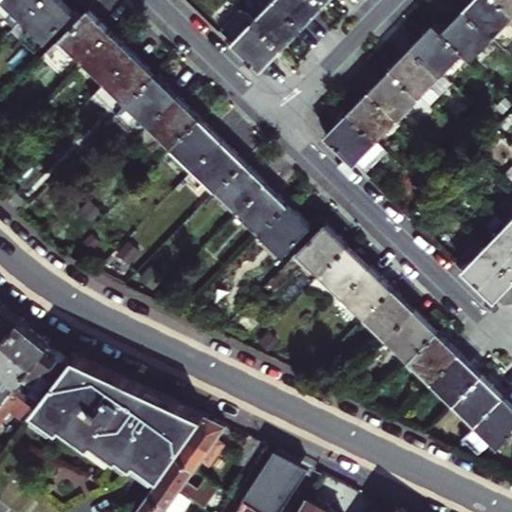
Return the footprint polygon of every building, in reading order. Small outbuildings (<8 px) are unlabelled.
[(0,0),(22,21),(42,0),(0,0)] [(45,43),(76,11),(64,0),(42,0),(22,21),(45,43)] [(303,22),(279,0),(274,0),(255,20),(281,45),(293,32),(303,22)] [(323,1),(321,0),(279,0),(303,22),(313,12),(323,1)] [(468,0),(463,6),(492,34),(511,13),(511,11),(499,0),(468,0)] [(511,0),(499,0),(511,11),(511,0)] [(441,27),(462,48),(470,55),(492,34),(463,6),(452,17),(441,27)] [(59,41),(82,63),(113,32),(102,21),(90,10),(59,41)] [(246,11),(224,35),(258,68),(268,58),(281,45),(255,20),(246,11)] [(462,48),(441,27),(435,21),(425,31),(412,43),(439,70),(462,48)] [(105,85),(135,54),(125,43),(113,32),(82,63),(105,85)] [(439,70),(412,43),(402,54),(389,66),(416,93),(439,70)] [(105,85),(127,107),(158,75),(146,64),(135,54),(105,85)] [(416,93),(389,66),(379,77),(368,88),(395,114),(416,93)] [(158,75),(127,107),(149,127),(179,96),(170,87),(158,75)] [(395,114),(368,88),(356,99),(345,111),(372,137),(395,114)] [(190,107),(179,96),(149,127),(171,149),(201,118),(190,107)] [(324,132),(351,158),(372,137),(345,111),(333,123),(324,132)] [(195,173),(226,141),(215,131),(201,118),(171,149),(195,173)] [(237,152),(226,141),(195,173),(216,193),(247,162),(237,152)] [(238,214),(268,182),(257,172),(247,162),(216,193),(238,214)] [(279,193),(268,182),(238,214),(260,235),(291,204),(279,193)] [(30,206),(8,184),(0,191),(0,193),(22,215),(30,206)] [(291,204),(260,235),(282,257),(291,247),(297,253),(319,231),(303,217),(291,204)] [(319,274),(349,243),(338,233),(327,223),(319,231),(297,253),(319,274)] [(511,228),(506,223),(484,245),(511,272),(511,228)] [(361,255),(349,243),(319,274),(341,295),(371,265),(361,255)] [(511,280),(511,272),(484,245),(462,268),(494,299),(504,289),(511,280)] [(383,276),(371,265),(341,295),(364,318),(394,287),(383,276)] [(407,299),(394,287),(364,318),(386,339),(416,308),(407,299)] [(1,302),(0,301),(0,334),(6,339),(22,320),(1,302)] [(408,360),(438,329),(427,319),(416,308),(386,339),(408,360)] [(6,339),(0,334),(0,363),(22,381),(51,344),(36,331),(22,320),(6,339)] [(450,341),(438,329),(408,360),(430,382),(460,351),(450,341)] [(48,390),(72,360),(62,352),(51,344),(22,381),(4,404),(13,411),(24,398),(27,399),(39,384),(48,390)] [(452,402),(482,372),(472,362),(460,351),(430,382),(452,402)] [(48,390),(35,406),(62,426),(66,420),(95,442),(98,438),(123,457),(125,453),(138,463),(142,459),(165,477),(179,457),(194,435),(209,415),(147,385),(79,352),(72,360),(48,390)] [(475,425),(505,394),(493,382),(482,372),(452,402),(475,425)] [(35,406),(48,390),(39,384),(27,399),(35,406)] [(511,400),(505,394),(475,425),(497,446),(511,430),(511,400)] [(220,441),(231,426),(209,415),(194,435),(214,450),(223,457),(230,449),(220,441)] [(213,472),(223,457),(214,450),(194,435),(179,457),(198,471),(202,465),(213,472)] [(251,472),(253,469),(256,464),(268,445),(253,437),(237,463),(246,469),(251,472)] [(285,511),(315,467),(279,450),(266,470),(237,511),(285,511)] [(193,478),(198,471),(179,457),(165,477),(191,494),(189,497),(191,498),(206,509),(214,497),(221,488),(206,477),(201,484),(193,478)] [(165,477),(150,497),(169,511),(171,511),(180,511),(185,506),(191,498),(189,497),(191,494),(165,477)] [(168,511),(169,511),(150,497),(139,511),(168,511)] [(310,502),(305,511),(337,511),(332,510),(331,511),(310,502)]
